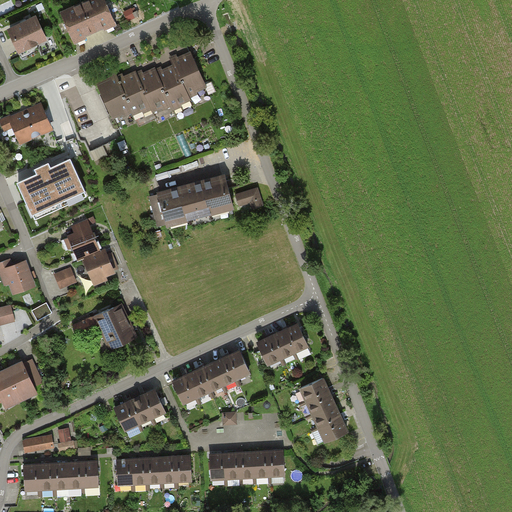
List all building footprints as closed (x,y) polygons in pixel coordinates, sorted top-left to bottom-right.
[(103,0),(92,0),(64,13),(75,38),(84,34),(106,24),(113,21),(103,0)] [(0,15),(15,8),(12,1),(0,6),(0,15)] [(47,40),(36,16),(7,29),(18,53),(47,40)] [(153,109),(170,101),(172,106),(190,98),(187,93),(204,85),(190,53),(182,57),(173,61),(175,66),(167,70),(158,74),(156,69),(147,73),(138,77),(136,72),(128,76),(119,80),(117,76),(109,80),(99,84),(114,116),(131,108),(133,112),(151,105),(153,109)] [(53,131),(41,103),(10,117),(22,145),(53,131)] [(96,157),(109,152),(105,143),(93,148),(96,157)] [(35,199),(42,215),(80,198),(73,182),(80,179),(70,158),(50,167),(48,163),(36,168),(38,173),(18,182),(28,202),(35,199)] [(235,207),(225,174),(159,192),(168,226),(235,207)] [(257,186),(244,193),(251,206),(264,199),(257,186)] [(236,205),(247,204),(245,188),(235,189),(236,205)] [(79,259),(100,250),(86,220),(72,226),(76,234),(69,238),(79,259)] [(117,275),(106,251),(84,261),(95,285),(117,275)] [(13,293),(34,286),(25,261),(0,270),(0,274),(4,285),(9,283),(13,293)] [(75,283),(69,268),(56,273),(62,288),(75,283)] [(47,304),(32,312),(38,322),(53,314),(47,304)] [(137,337),(122,304),(74,326),(79,335),(99,326),(110,349),(137,337)] [(12,307),(0,310),(0,319),(2,326),(16,322),(12,307)] [(275,334),(269,337),(258,341),(262,350),(255,353),(261,367),(308,344),(298,323),(288,327),(275,334)] [(184,402),(250,371),(240,350),(230,355),(224,358),(203,367),(197,370),(185,376),(174,380),(184,402)] [(23,362),(0,372),(0,393),(4,402),(35,387),(26,367),(23,362)] [(340,414),(331,395),(327,387),(323,378),(301,387),(325,440),(347,430),(342,420),(340,414)] [(145,394),(133,400),(126,403),(116,407),(125,428),(165,410),(155,389),(145,394)] [(235,411),(223,412),(224,423),(236,422),(235,411)] [(136,424),(128,427),(131,434),(139,431),(136,424)] [(52,436),(24,441),(26,451),(54,447),(52,436)] [(73,440),(59,443),(61,451),(75,448),(73,440)] [(212,477),(285,473),(283,450),(271,450),(264,451),(243,452),(237,453),(222,453),(211,454),(212,477)] [(119,483),(192,479),(190,455),(179,456),(172,456),(150,458),(143,458),(129,459),(118,460),(119,483)] [(26,488),(98,484),(97,461),(86,461),(79,462),(57,463),(50,464),(36,464),(25,465),(26,488)]
